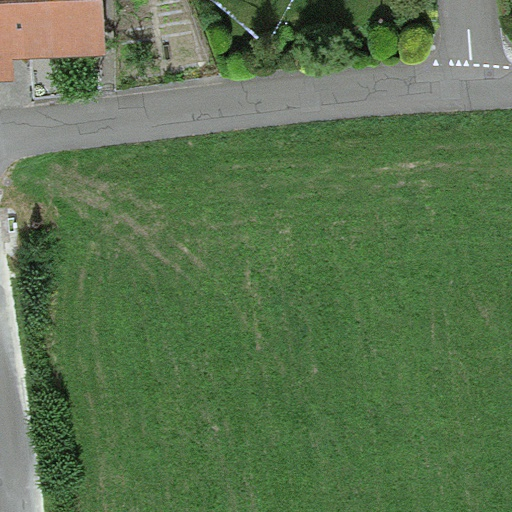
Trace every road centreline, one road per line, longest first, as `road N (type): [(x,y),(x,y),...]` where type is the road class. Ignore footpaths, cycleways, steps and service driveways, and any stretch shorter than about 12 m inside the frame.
road 1 (residential): [(476,89),(0,142)]
road 2 (residential): [(21,504),(0,374)]
